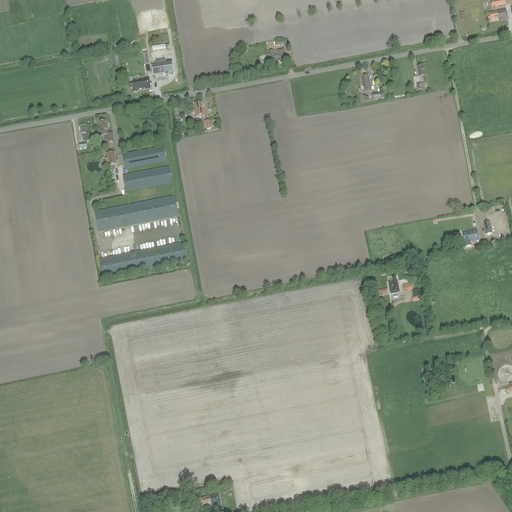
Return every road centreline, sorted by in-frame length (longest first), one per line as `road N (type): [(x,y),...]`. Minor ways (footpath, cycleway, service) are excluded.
road 1 (unclassified): [(511,34),(0,130)]
road 2 (unclassified): [(306,511),(511,471)]
